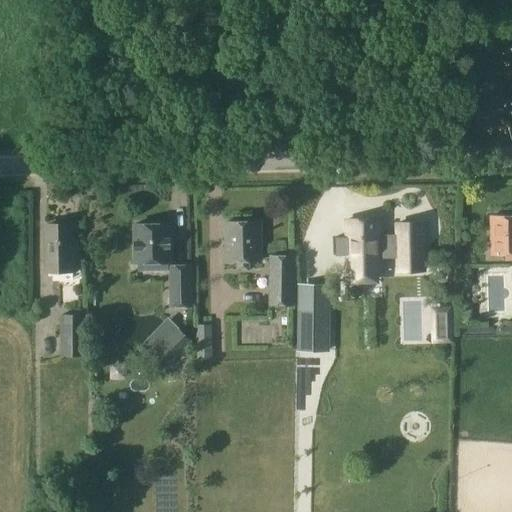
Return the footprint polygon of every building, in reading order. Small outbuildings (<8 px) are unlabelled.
[(492,253),(511,252),(511,216),(491,217),(492,253)] [(382,257),(381,219),(346,220),(347,229),(343,230),(344,246),(347,246),(347,258),(382,257)] [(249,260),(261,259),(260,222),(225,222),(227,260),(237,260),(249,260)] [(170,261),(170,253),(170,223),(134,224),(136,262),(170,261)] [(73,240),(70,240),(70,225),(46,225),(46,254),(46,270),(73,270),(73,253),(73,240)] [(294,275),(294,265),(294,256),(270,256),(270,304),(273,304),(294,304),(294,275)] [(168,263),(168,271),(169,307),(193,307),(192,263),(170,263),(168,263)] [(354,273),(353,307),(380,307),(380,274),(354,273)] [(433,341),(451,341),(451,335),(450,308),(432,308),(433,335),(433,341)] [(329,335),(329,310),(299,310),(298,336),(298,350),(328,351),(329,335)] [(86,314),(60,314),(60,356),(85,356),(86,314)] [(190,341),(178,329),(156,352),(167,364),(190,341)] [(198,341),(198,358),(211,358),(211,341),(198,341)]
